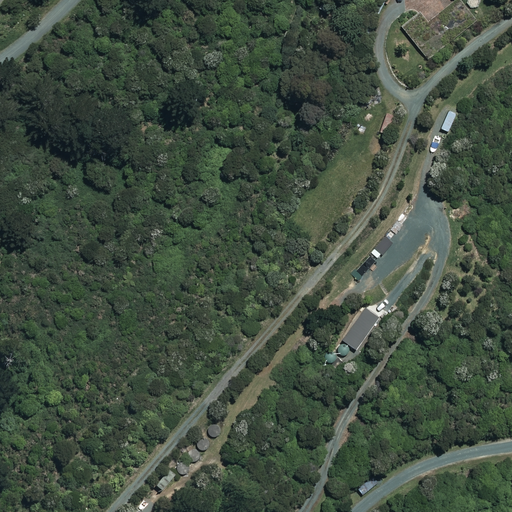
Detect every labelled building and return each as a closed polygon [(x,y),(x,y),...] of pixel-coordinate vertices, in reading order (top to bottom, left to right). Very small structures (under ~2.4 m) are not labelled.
[(431,22),(457,1),(456,0),(437,0),(423,12),(431,22)] [(398,114),(387,109),(377,133),(388,137),(398,114)] [(359,143),(349,137),(342,148),(352,154),(359,143)] [(366,271),(356,278),(370,295),(379,288),(366,271)] [(175,478),(170,473),(156,489),(161,494),(175,478)] [(148,511),(151,509),(143,503),(135,511),(148,511)]
